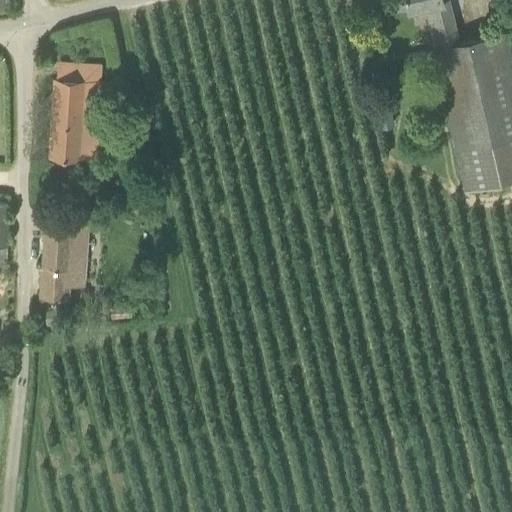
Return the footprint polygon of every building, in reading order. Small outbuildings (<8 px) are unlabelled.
[(428,5),(438,48),(451,44),(442,5),(445,5),(444,1),(445,1),(445,0),(408,0),(411,9),(428,5)] [(511,176),(511,50),(507,30),(451,44),(438,48),(435,49),(459,150),(467,187),(511,176)] [(56,77),(50,155),(97,158),(102,80),(56,77)] [(375,101),(381,127),(395,124),(390,98),(375,101)] [(0,243),(8,244),(9,202),(0,202),(0,243)] [(89,223),(46,220),(41,296),(52,297),(52,299),(57,299),(57,297),(69,298),(71,277),(85,278),(89,223)] [(148,281),(157,280),(157,266),(148,267),(148,281)]
